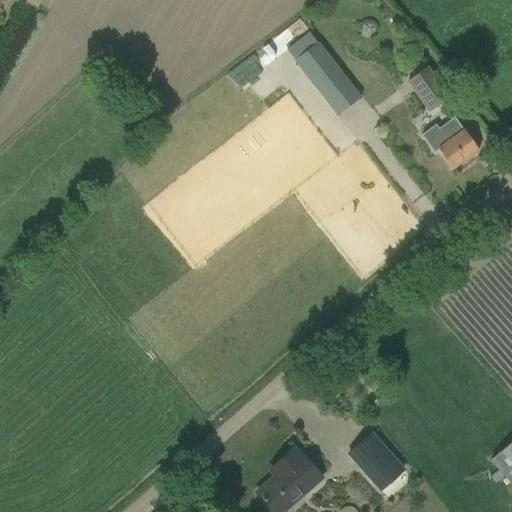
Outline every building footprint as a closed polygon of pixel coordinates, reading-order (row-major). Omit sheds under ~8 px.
[(359,98),(316,43),(293,61),(336,116),(359,98)] [(448,98),(426,69),(407,83),(428,112),(448,98)] [(420,136),(422,137),(434,154),(438,151),(452,170),(478,151),(463,131),(453,118),(438,129),(435,125),(420,136)] [(347,454),(381,491),(402,471),(370,434),(347,454)] [(511,441),(490,461),(511,486),(511,441)] [(282,511),(321,477),(314,469),(300,454),(298,455),(293,449),(279,461),(284,467),(256,493),(269,508),(272,511),(282,511)]
